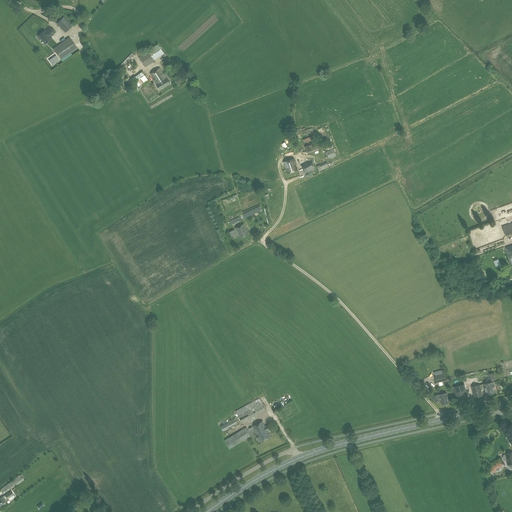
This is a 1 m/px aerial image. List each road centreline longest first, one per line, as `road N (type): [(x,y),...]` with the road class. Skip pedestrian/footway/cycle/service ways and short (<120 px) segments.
road 1 (primary): [(299,458),(511,404)]
road 2 (unknown): [(12,0),(30,11),(73,9),(81,45),(102,80)]
road 3 (unclassified): [(189,511),(272,458),(293,448),(299,458)]
